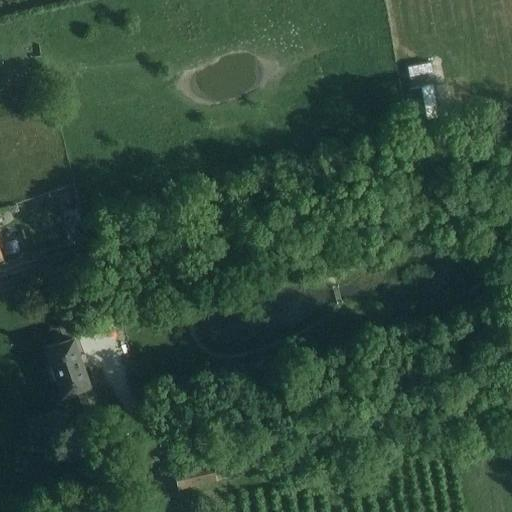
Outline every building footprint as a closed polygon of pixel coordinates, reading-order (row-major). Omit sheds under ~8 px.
[(438,115),(432,84),(409,88),(414,119),(438,115)] [(78,238),(74,226),(66,229),(69,240),(78,238)] [(56,341),(45,345),(62,394),(77,389),(83,406),(96,402),(72,334),(68,335),(64,323),(53,327),(56,341)] [(272,370),(270,362),(261,360),(255,364),(258,374),(265,376),(272,370)] [(224,458),(175,468),(179,485),(227,475),(224,458)]
